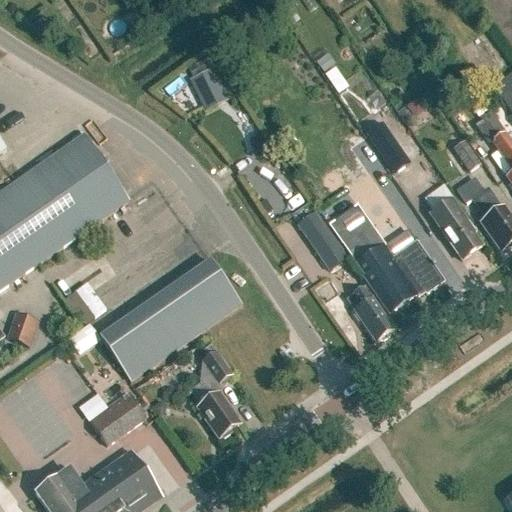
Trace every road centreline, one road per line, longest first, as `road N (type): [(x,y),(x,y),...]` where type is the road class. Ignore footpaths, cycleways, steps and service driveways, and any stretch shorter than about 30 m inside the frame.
road 1 (residential): [(349,396),(183,160),(141,122),(0,37)]
road 2 (tertiary): [(349,396),(511,284)]
road 3 (tertiary): [(208,511),(257,463),(349,396)]
